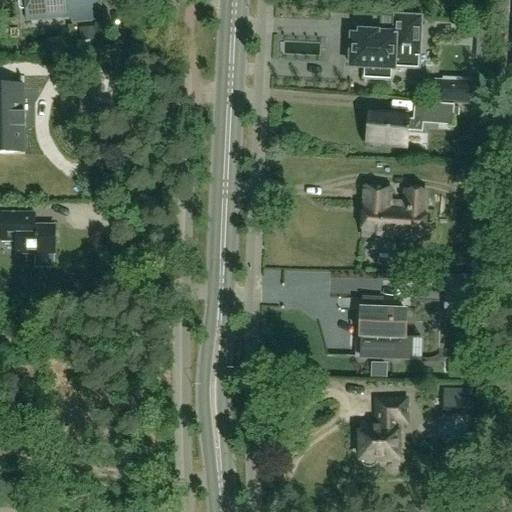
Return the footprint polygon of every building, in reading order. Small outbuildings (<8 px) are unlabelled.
[(75,22),(102,21),(100,0),(20,0),(21,8),(23,10),(25,10),(26,21),(59,19),(61,17),(74,16),(75,22)] [(494,0),(493,15),(508,14),(509,0),(494,0)] [(420,48),(420,46),(421,18),(394,17),(394,35),(360,33),(359,38),(352,38),(351,69),(366,69),(365,79),(393,80),(393,73),(395,73),(395,71),(412,72),(413,48),(420,48)] [(433,103),(492,107),(493,87),(467,86),(435,84),(433,103)] [(23,115),(23,85),(0,85),(0,154),(23,154),(23,129),(25,129),(25,128),(24,128),(24,116),(25,116),(25,115),(23,115)] [(409,117),(370,114),(367,146),(406,149),(407,131),(422,133),(423,122),(436,123),(437,106),(415,105),(414,121),(408,120),(409,117)] [(486,191),(489,167),(471,165),(468,190),(486,191)] [(365,188),(361,236),(422,241),(426,193),(406,191),(405,203),(388,201),(389,190),(365,188)] [(56,269),(56,255),(56,227),(29,228),(30,214),(4,214),(4,243),(18,243),(18,255),(25,256),(36,255),(36,268),(56,269)] [(446,277),(446,305),(462,306),(461,318),(485,318),(486,278),(446,277)] [(360,339),(362,339),(361,360),(403,361),(404,340),(405,340),(406,312),(381,312),(382,306),(363,305),(363,311),(361,311),(360,339)] [(487,358),(487,387),(505,387),(505,358),(487,358)] [(377,424),(361,425),(362,463),(362,465),(364,467),(367,468),(370,469),(374,467),(375,466),(376,464),(376,459),(398,459),(397,432),(399,432),(399,422),(407,421),(407,402),(398,402),(398,399),(376,400),(377,424)]
